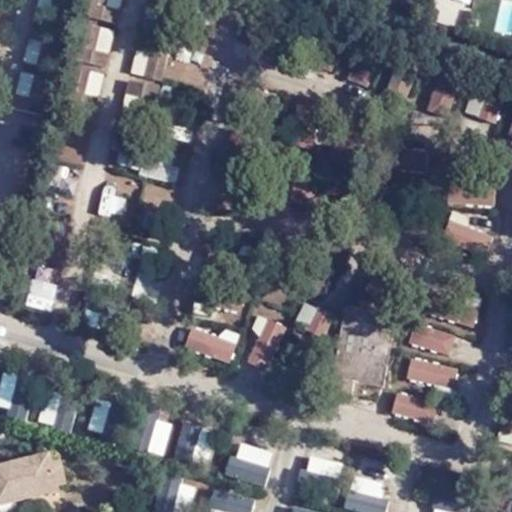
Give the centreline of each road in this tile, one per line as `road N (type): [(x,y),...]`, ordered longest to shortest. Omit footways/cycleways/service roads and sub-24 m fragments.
road 1 (unknown): [(396,445),(439,420),(478,356),(495,215),(470,174),(407,141),(297,118),(240,123),(172,271),(149,357)]
road 2 (unknown): [(149,357),(316,390),(372,414),(396,445)]
road 3 (unknown): [(0,320),(149,357)]
